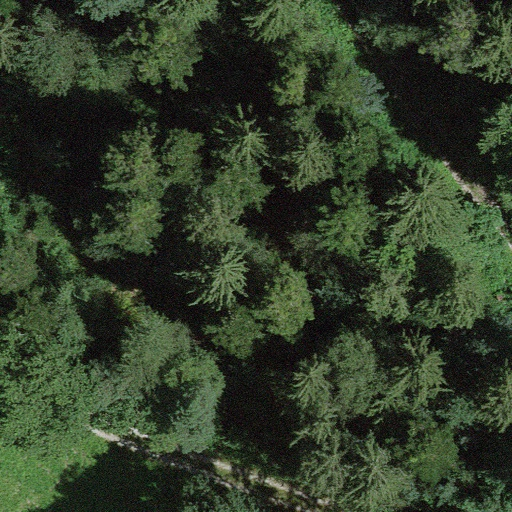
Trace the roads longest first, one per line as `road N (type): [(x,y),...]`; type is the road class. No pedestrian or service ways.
road 1 (track): [(0,385),(312,511)]
road 2 (track): [(511,225),(351,0)]
